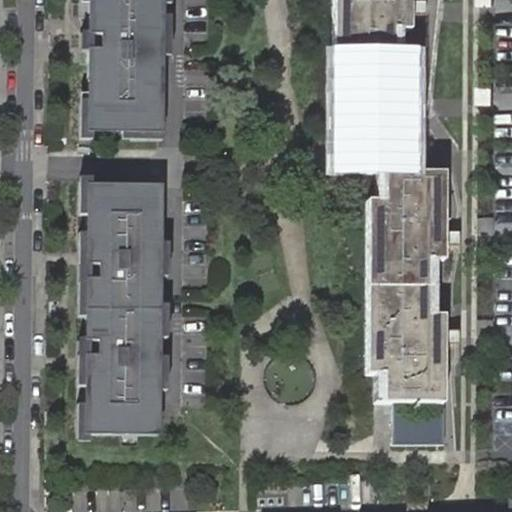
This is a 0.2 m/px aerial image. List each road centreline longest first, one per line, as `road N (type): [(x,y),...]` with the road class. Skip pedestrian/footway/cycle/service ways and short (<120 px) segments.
road 1 (residential): [(21,511),(24,151)]
road 2 (residential): [(173,160),(171,407)]
road 3 (residential): [(176,0),(173,160)]
road 4 (residential): [(24,151),(26,0)]
road 5 (residential): [(173,160),(24,151)]
